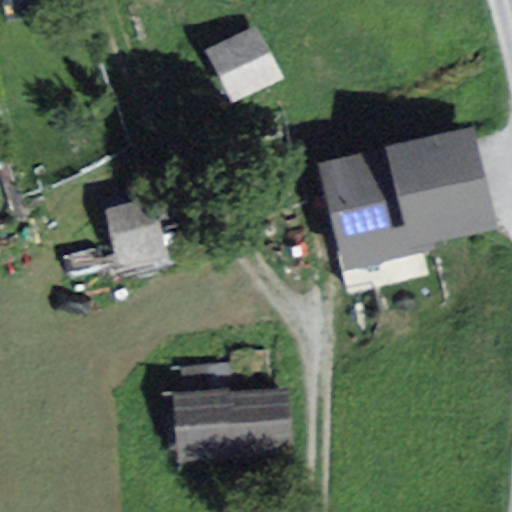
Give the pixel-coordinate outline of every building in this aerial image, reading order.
[(268,38),(206,55),(220,110),(282,94),(268,38)] [(470,144),(306,171),(323,275),(487,248),(470,144)] [(161,209),(97,222),(108,275),(171,262),(161,209)] [(272,377),(274,344),(232,343),(231,375),(272,377)] [(291,398),(157,401),(158,458),(292,455),(291,398)]
